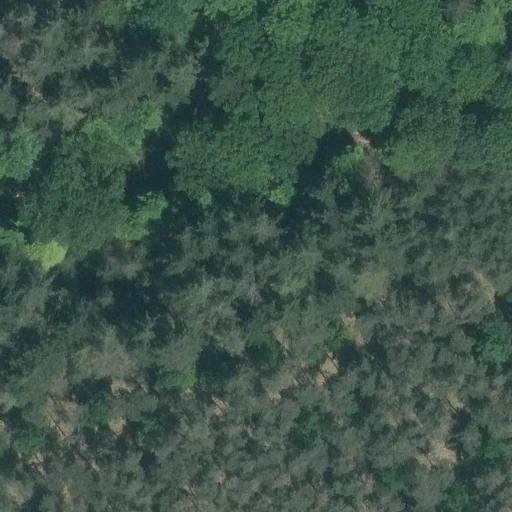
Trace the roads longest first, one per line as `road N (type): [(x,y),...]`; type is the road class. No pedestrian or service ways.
road 1 (track): [(456,82),(0,199)]
road 2 (track): [(204,0),(511,100)]
